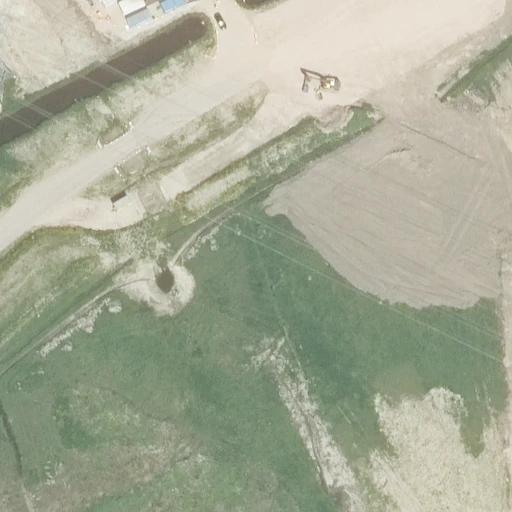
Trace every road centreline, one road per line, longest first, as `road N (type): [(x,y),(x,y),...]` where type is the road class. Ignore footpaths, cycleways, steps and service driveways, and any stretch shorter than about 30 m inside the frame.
road 1 (unclassified): [(0,322),(126,220),(370,87),(434,24)]
road 2 (unclassified): [(434,24),(348,37),(98,208),(0,286)]
